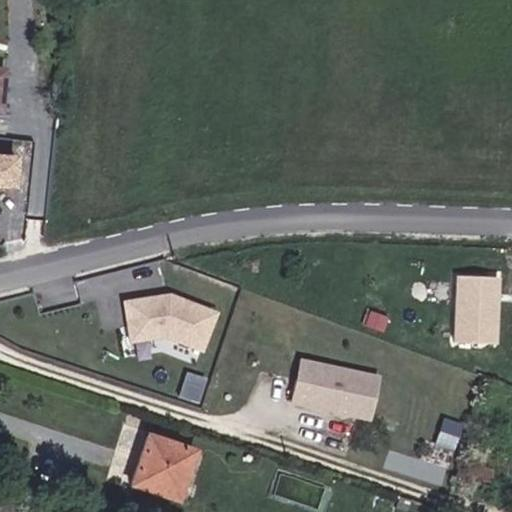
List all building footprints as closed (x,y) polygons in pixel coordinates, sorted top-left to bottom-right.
[(25,158),(0,156),(0,191),(21,191),(25,158)] [(500,279),(457,278),(452,344),(499,347),(500,279)] [(170,294),(124,302),(129,346),(165,341),(204,354),(222,315),(170,294)] [(381,377),(301,360),(291,404),(374,422),(381,377)] [(184,373),(180,397),(200,401),(204,376),(184,373)] [(452,465),(461,422),(441,418),(432,461),(452,465)] [(130,475),(172,490),(183,456),(198,461),(205,442),(146,421),(130,475)] [(172,490),(186,496),(198,461),(183,456),(172,490)] [(23,511),(18,473),(0,475),(0,511),(23,511)]
